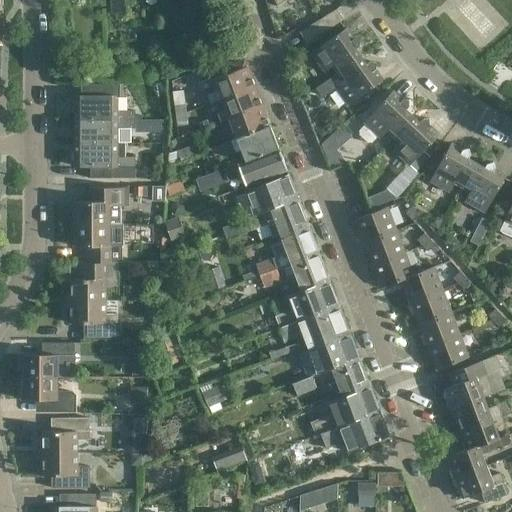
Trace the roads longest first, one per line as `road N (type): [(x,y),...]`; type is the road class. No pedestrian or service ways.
road 1 (residential): [(249,0),(440,511)]
road 2 (residential): [(511,133),(439,80),(376,0)]
road 3 (residential): [(0,316),(33,239),(34,146)]
road 4 (residential): [(34,146),(32,0)]
